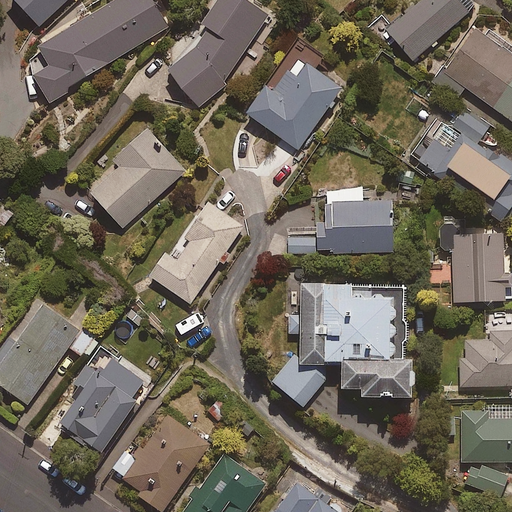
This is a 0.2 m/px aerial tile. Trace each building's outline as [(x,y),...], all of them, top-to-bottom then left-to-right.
[(19,0),(39,21),(61,0),(19,0)] [(169,22),(156,0),(101,0),(37,38),(50,59),(32,70),(49,99),(71,87),(68,82),(169,22)] [(270,9),(255,0),(211,0),(201,16),(208,20),(196,38),(167,64),(199,104),(225,82),(224,78),(270,9)] [(472,6),(466,0),(414,0),(386,25),(414,57),(472,6)] [(511,51),(474,23),(433,80),(457,97),(465,85),(511,117),(511,51)] [(343,82),(293,47),(271,78),(268,76),(245,108),(298,146),(343,82)] [(511,209),(511,157),(481,135),(488,125),(464,107),(452,125),(439,115),(412,153),(488,208),(487,209),(504,221),(511,209)] [(187,170),(146,121),(111,150),(119,160),(89,185),(121,224),(187,170)] [(416,170),(398,166),(394,183),(413,187),(416,170)] [(362,185),(325,187),(326,213),(331,213),(333,251),(393,248),(391,196),(363,198),(362,185)] [(220,259),(223,262),(230,252),(227,249),(245,224),(207,198),(172,248),(167,245),(149,272),(191,301),(220,259)] [(14,210),(3,202),(0,207),(0,225),(2,227),(14,210)] [(459,219),(441,220),(441,247),(453,247),(454,298),(511,297),(511,270),(505,271),(505,228),(459,229),(459,219)] [(315,236),(288,237),(289,253),(315,252),(315,236)] [(352,275),(301,275),(302,312),(287,312),(287,331),(300,331),(300,348),(292,353),(273,377),(304,402),(325,377),(325,362),(342,362),(342,386),(363,385),(363,392),(412,392),(412,349),(405,349),(404,280),(352,281),(352,275)] [(95,337),(44,299),(0,357),(0,380),(26,401),(69,344),(82,354),(95,337)] [(511,328),(491,329),(491,337),(465,339),(466,356),(461,356),(462,386),(511,383),(511,328)] [(112,354),(106,364),(99,359),(94,367),(85,360),(71,379),(75,382),(71,388),(79,394),(61,420),(101,449),(137,398),(132,395),(144,377),(112,354)] [(231,405),(219,395),(208,408),(220,418),(231,405)] [(490,407),(461,407),(461,458),(511,457),(511,413),(490,414),(490,407)] [(211,440),(168,410),(135,455),(124,447),(110,466),(141,487),(138,491),(162,508),(211,440)] [(243,511),(266,481),(224,452),(181,511),(243,511)] [(500,495),(509,474),(482,462),(480,468),(471,464),(464,480),(500,495)] [(340,511),(342,511),(324,498),(332,487),(320,479),(316,485),(299,473),(271,511),(340,511)]
